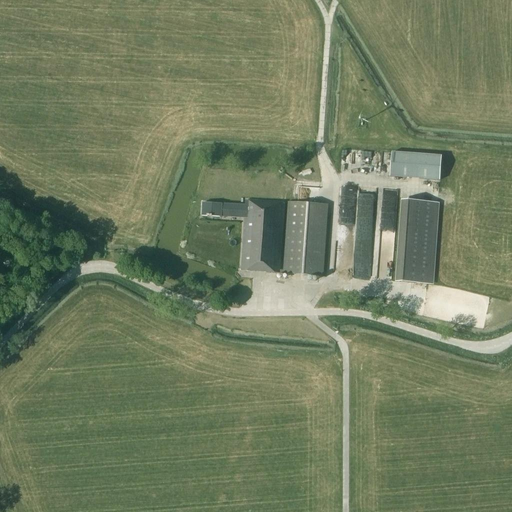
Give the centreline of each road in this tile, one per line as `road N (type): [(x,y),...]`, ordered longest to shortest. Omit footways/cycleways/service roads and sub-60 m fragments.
road 1 (tertiary): [(0,344),(66,276),(97,265),(225,311),(370,315),(466,344),(511,336)]
road 2 (track): [(310,311),(345,353),(344,511)]
